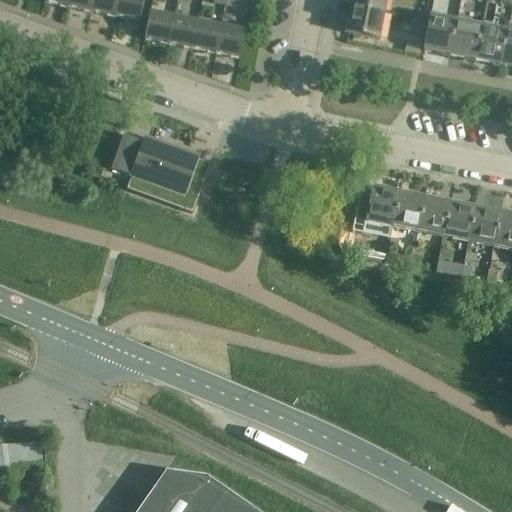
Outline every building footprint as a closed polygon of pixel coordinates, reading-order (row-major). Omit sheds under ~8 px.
[(44,0),(43,5),(68,10),(69,0),(44,0)] [(91,14),(94,0),(69,0),(68,10),(91,14)] [(115,19),(118,0),(94,0),(91,14),(115,19)] [(139,23),(143,0),(118,0),(115,19),(139,23)] [(225,0),(224,7),(237,10),(238,0),(225,0)] [(351,0),(349,8),(353,9),(384,15),(387,0),(351,0)] [(344,34),(379,41),(384,15),(353,9),(349,8),(344,34)] [(411,20),(425,23),(426,14),(412,12),(411,20)] [(149,13),(144,41),(168,46),(173,18),(149,13)] [(430,16),(423,52),(449,57),(453,37),(456,22),(430,16)] [(191,51),(197,23),(173,18),(168,46),(191,51)] [(407,38),(405,47),(419,50),(421,41),(425,23),(411,20),(407,38)] [(456,22),(453,37),(449,57),(474,62),(481,31),(481,27),(456,22)] [(215,55),(220,27),(197,23),(191,51),(215,55)] [(239,60),(245,32),(220,27),(215,55),(239,60)] [(481,27),(481,31),(474,62),(500,67),(507,31),(481,27)] [(511,32),(507,31),(500,67),(511,69),(511,32)] [(115,159),(110,171),(115,172),(131,178),(126,191),(128,192),(192,215),(210,166),(197,161),(198,159),(145,140),(143,144),(139,142),(123,136),(115,159)] [(372,190),(366,225),(392,230),(399,195),(372,190)] [(417,235),(424,200),(399,195),(392,230),(417,235)] [(447,214),(449,205),(424,200),(417,235),(442,240),(447,214)] [(449,205),(447,214),(442,240),(467,245),(474,210),(449,205)] [(493,250),(496,234),(500,215),(474,210),(467,245),(493,250)] [(511,253),(511,217),(500,215),(496,234),(493,250),(511,253)] [(387,252),(384,265),(394,267),(396,254),(387,252)] [(412,257),(410,270),(419,272),(421,258),(412,257)] [(437,262),(434,276),(443,277),(446,264),(437,262)] [(463,267),(460,281),(469,283),(472,269),(463,267)] [(485,286),(494,288),(497,274),(488,272),(485,286)] [(252,511),(206,479),(165,473),(138,511),(252,511)]
